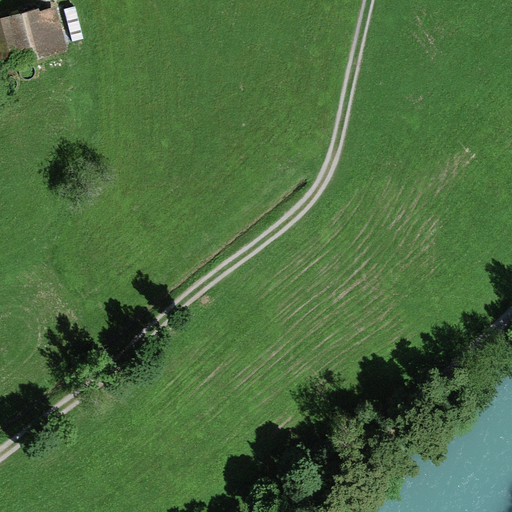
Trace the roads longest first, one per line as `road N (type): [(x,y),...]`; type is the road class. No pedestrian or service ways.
road 1 (track): [(369,0),(338,137),(315,193),(0,453)]
road 2 (track): [(511,314),(294,511)]
